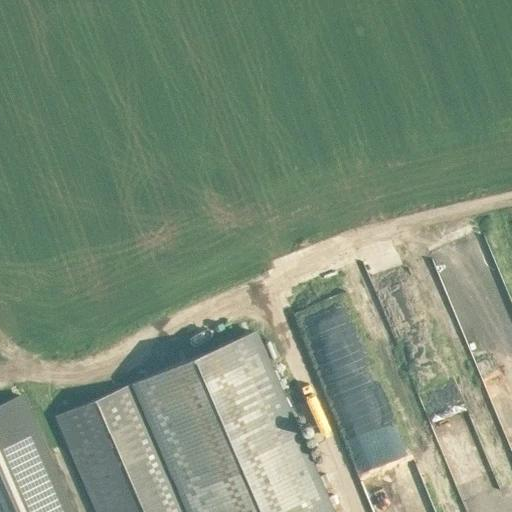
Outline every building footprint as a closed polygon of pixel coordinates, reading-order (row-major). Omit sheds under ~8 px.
[(348,300),(308,315),(320,346),(343,337),(351,359),(368,353),(348,300)] [(55,415),(61,429),(96,511),(336,511),(258,329),(55,415)] [(434,345),(434,338),(401,337),(401,344),(434,345)] [(70,511),(21,396),(0,404),(0,511),(70,511)] [(446,511),(461,507),(433,428),(412,435),(438,511),(446,511)]
